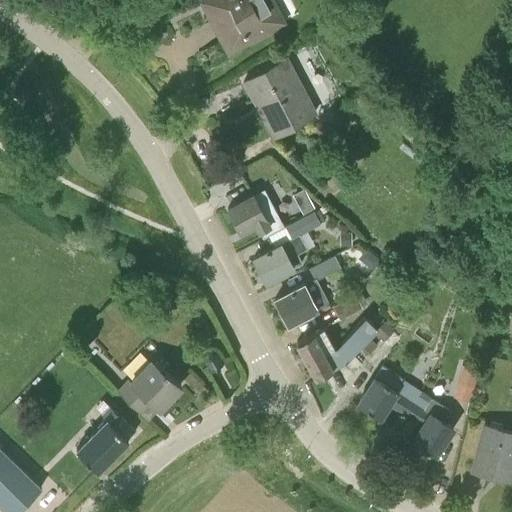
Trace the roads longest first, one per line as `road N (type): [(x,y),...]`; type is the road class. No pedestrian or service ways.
road 1 (unclassified): [(277,390),(156,160),(103,91)]
road 2 (unclassified): [(97,511),(186,437),(277,390)]
road 3 (unclassified): [(416,511),(330,455),(277,390)]
road 4 (unclassified): [(0,7),(103,91)]
